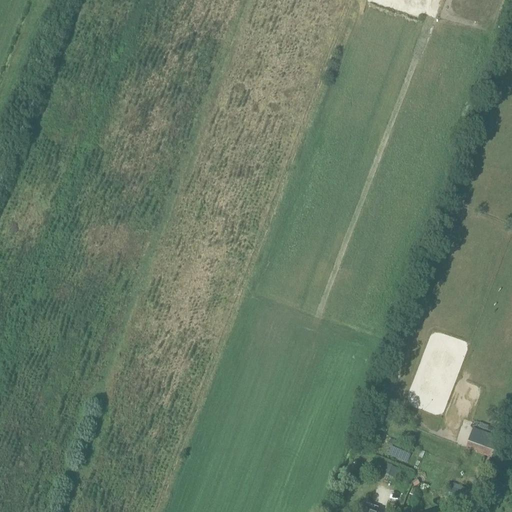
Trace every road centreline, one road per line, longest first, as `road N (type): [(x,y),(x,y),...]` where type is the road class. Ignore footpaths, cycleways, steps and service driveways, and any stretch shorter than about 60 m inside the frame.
road 1 (track): [(246,511),(435,0)]
road 2 (track): [(0,120),(46,0)]
